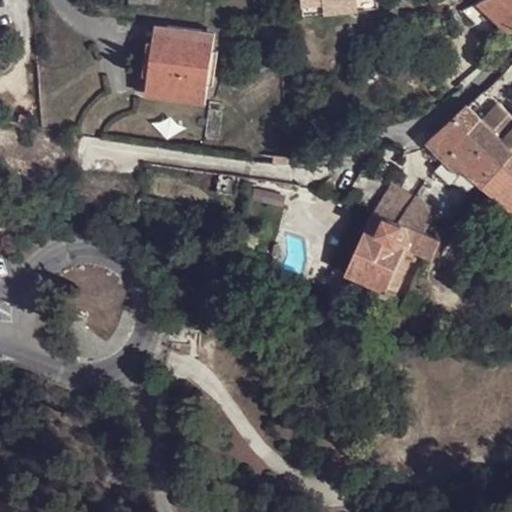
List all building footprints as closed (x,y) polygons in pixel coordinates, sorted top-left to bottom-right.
[(357,0),(334,0),(324,1),(325,11),(358,8),(357,0)] [(511,28),(511,0),(483,0),(479,3),(510,33),(511,28)] [(158,17),(155,39),(166,43),(169,18),(158,17)] [(205,23),(169,18),(166,43),(147,57),(162,91),(196,96),(218,65),(202,47),(205,23)] [(220,26),(205,23),(202,47),(218,65),(221,48),(217,47),(220,26)] [(147,96),(208,106),(212,82),(217,83),(218,65),(196,96),(162,91),(147,57),(144,76),(151,78),(149,90),(147,96)] [(483,116),(494,101),(482,89),(467,102),(483,116)] [(483,116),(500,136),(511,124),(511,118),(494,101),(483,116)] [(494,161),(510,145),(500,136),(483,116),(467,102),(450,119),(466,134),(494,161)] [(450,119),(421,145),(437,160),(466,134),(450,119)] [(510,145),(511,146),(511,124),(500,136),(510,145)] [(494,161),(466,134),(437,160),(453,176),(457,170),(463,176),(476,187),(496,165),(494,161)] [(339,192),(372,209),(390,176),(401,152),(390,143),(339,192)] [(476,187),(509,223),(511,219),(511,180),(496,165),(476,187)] [(457,181),(463,176),(457,170),(453,176),(457,181)] [(390,176),(372,209),(398,219),(416,192),(390,176)] [(439,206),(416,192),(398,219),(423,230),(439,206)] [(346,270),(385,285),(402,245),(419,251),(428,255),(435,236),(423,230),(398,219),(372,209),(346,270)] [(511,260),(511,240),(511,239),(499,252),(501,255),(503,253),(511,260)]
